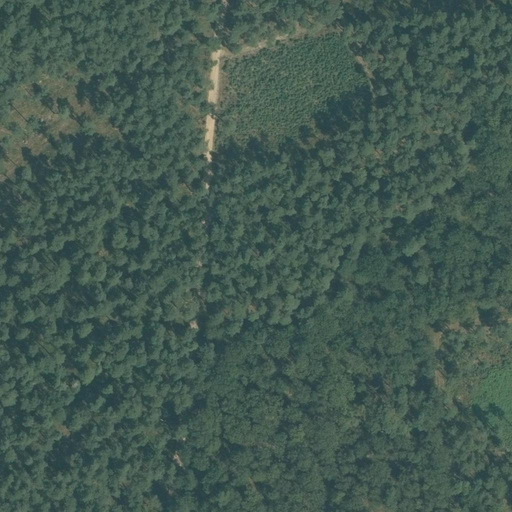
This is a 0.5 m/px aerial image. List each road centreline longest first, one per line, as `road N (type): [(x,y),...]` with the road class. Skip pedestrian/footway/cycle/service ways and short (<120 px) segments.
road 1 (track): [(221,0),(176,511)]
road 2 (track): [(0,179),(120,85),(219,29)]
